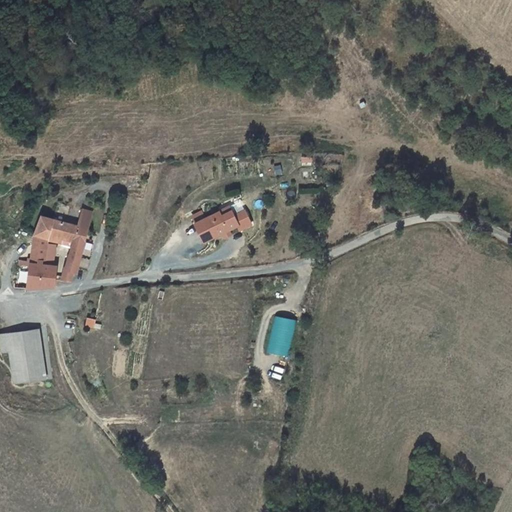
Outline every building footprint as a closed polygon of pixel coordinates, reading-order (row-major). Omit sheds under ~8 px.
[(229,205),(219,210),(221,214),(231,209),(229,205)] [(83,209),(78,226),(87,228),(92,212),(83,209)] [(219,210),(195,222),(204,240),(238,223),(231,209),(221,214),(219,210)] [(202,210),(192,215),(195,221),(206,216),(202,210)] [(65,268),(63,280),(71,281),(74,270),(77,269),(83,245),(87,228),(78,226),(41,215),(31,234),(44,237),(56,240),(57,237),(72,241),(65,268)] [(29,264),(26,288),(52,288),(54,280),(56,267),(42,265),(44,237),(31,234),(29,264)] [(267,351),(287,356),(296,320),(276,314),(267,351)] [(86,318),(84,324),(95,326),(97,320),(86,318)] [(12,351),(15,383),(48,379),(42,329),(3,334),(5,352),(12,351)]
